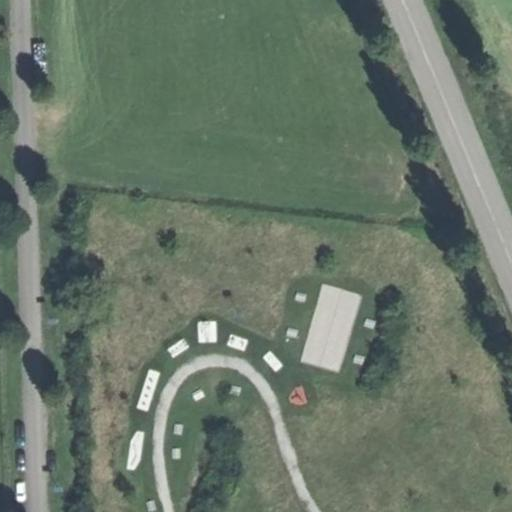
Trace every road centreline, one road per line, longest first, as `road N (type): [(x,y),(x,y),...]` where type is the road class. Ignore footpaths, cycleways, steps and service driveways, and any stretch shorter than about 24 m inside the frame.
road 1 (unclassified): [(23,0),(39,511)]
road 2 (tertiary): [(409,0),(511,251)]
